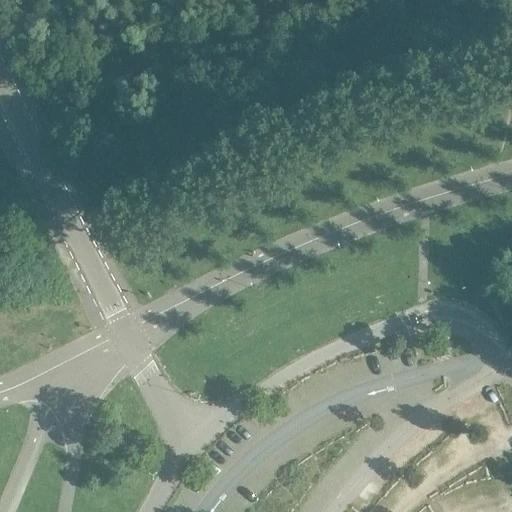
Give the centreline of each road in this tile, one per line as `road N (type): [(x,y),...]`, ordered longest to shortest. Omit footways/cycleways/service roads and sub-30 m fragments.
road 1 (residential): [(189,440),(143,367),(0,82)]
road 2 (unclassified): [(367,340),(302,368),(189,440)]
